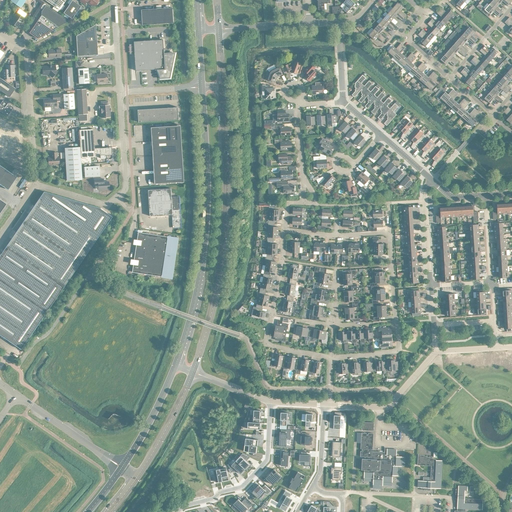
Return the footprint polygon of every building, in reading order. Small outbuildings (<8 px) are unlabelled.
[(46,0),(59,9),(65,0),(46,0)] [(73,0),(71,0),(63,12),(72,18),(75,13),(78,15),(83,7),(81,5),(73,0)] [(330,0),(318,0),(319,0),(318,0),(319,9),(325,8),(325,2),(331,2),(330,0)] [(356,3),(354,1),(352,0),(343,0),(346,3),(342,7),(347,12),(353,5),(354,4),(355,5),(355,4),(356,3)] [(497,0),(492,0),(490,3),(501,13),(503,10),(498,6),(500,3),(497,0)] [(398,1),(393,7),(404,17),(407,14),(401,9),(404,6),(398,1)] [(501,13),(490,3),(485,9),(491,14),(493,11),(499,16),(501,13)] [(41,14),(29,31),(38,37),(69,20),(46,4),(42,10),(41,14)] [(142,8),(143,24),(173,22),(172,7),(142,8)] [(393,7),(388,12),(394,17),(397,14),(402,19),(404,17),(393,7)] [(442,7),(440,9),(450,18),(454,13),(449,7),(446,10),(442,7)] [(441,15),(439,18),(445,23),(450,18),(440,9),(437,12),(441,15)] [(11,21),(17,26),(24,16),(17,11),(11,21)] [(388,12),(384,18),(395,27),(397,25),(392,20),(394,17),(388,12)] [(432,17),(430,20),(440,29),(445,23),(439,18),(436,21),(432,17)] [(384,18),(379,23),(385,28),(387,25),(393,30),(395,27),(384,18)] [(432,26),(429,29),(435,34),(440,29),(430,20),(428,23),(432,26)] [(76,34),(77,55),(98,54),(96,23),(76,34)] [(379,23),(374,28),(385,38),(388,36),(382,31),(385,28),(379,23)] [(458,26),(455,29),(462,34),(465,31),(458,26)] [(469,26),(465,31),(476,41),(478,39),(473,34),(475,31),(469,26)] [(385,38),(374,28),(369,34),(375,39),(378,36),(383,41),(385,38)] [(423,28),(421,31),(431,40),(435,34),(429,29),(427,32),(423,28)] [(431,40),(421,31),(418,33),(422,37),(420,40),(426,45),(431,40)] [(462,34),(460,37),(466,42),(468,39),(474,44),(476,41),(465,31),(462,34)] [(460,37),(455,42),(466,52),(469,49),(463,45),(466,42),(460,37)] [(156,68),(158,68),(161,77),(170,76),(175,53),(165,53),(164,48),(164,38),(134,40),(136,69),(156,68)] [(388,51),(394,55),(404,44),(401,42),(396,47),(393,45),(388,51)] [(455,42),(450,48),(456,53),(459,50),(464,55),(466,52),(455,42)] [(48,48),(49,57),(61,56),(60,44),(53,45),(53,48),(48,48)] [(394,55),(399,60),(404,54),(401,52),(406,46),(404,44),(394,55)] [(485,44),(482,47),(493,57),(498,51),(493,46),(490,49),(485,44)] [(485,54),(483,57),(489,62),(493,57),(482,47),(480,49),(485,54)] [(450,48),(446,53),(457,63),(459,60),(454,55),(456,53),(450,48)] [(399,60),(404,65),(414,54),(412,51),(407,57),(404,54),(399,60)] [(457,63),(446,53),(441,58),(446,64),(449,61),(454,65),(457,63)] [(404,65),(410,70),(415,64),(412,61),(417,56),(414,54),(404,65)] [(475,55),(473,58),(484,68),(489,62),(483,57),(480,60),(475,55)] [(476,65),(473,68),(479,73),(484,68),(473,58),(470,60),(476,65)] [(295,60),(293,66),(288,64),(288,63),(285,65),(288,71),(291,70),(294,71),(296,71),(296,72),(298,73),(301,62),(299,61),(298,61),(295,60)] [(410,70),(415,75),(425,63),(423,61),(418,66),(415,64),(410,70)] [(42,65),(43,73),(49,73),(52,76),(57,70),(56,68),(55,65),(52,65),(50,63),(49,65),(42,65)] [(317,72),(314,69),(315,67),(311,63),(306,68),(309,70),(305,75),(310,80),(317,72)] [(415,75),(421,79),(426,74),(423,71),(428,66),(425,63),(415,75)] [(15,75),(14,64),(6,64),(6,68),(3,69),(3,78),(10,78),(10,75),(15,75)] [(62,67),(63,87),(73,86),(72,66),(62,67)] [(277,77),(278,75),(283,73),(279,66),(277,68),(276,67),(272,69),(270,71),(268,76),(269,76),(268,79),(275,81),(277,77)] [(465,66),(463,68),(474,78),(479,73),(473,68),(471,71),(465,66)] [(78,67),(79,83),(89,82),(88,67),(78,67)] [(474,78),(463,68),(461,71),(466,76),(464,79),(470,84),(474,78)] [(421,79),(426,84),(436,73),(433,71),(429,76),(426,74),(421,79)] [(97,73),(97,81),(107,81),(107,72),(97,73)] [(436,73),(426,84),(432,89),(437,83),(434,81),(439,75),(436,73)] [(355,96),(362,88),(365,85),(364,85),(361,82),(366,77),(363,74),(355,82),(356,83),(355,83),(355,84),(355,85),(355,86),(356,87),(357,88),(352,94),(355,96)] [(0,89),(9,95),(15,87),(0,76),(0,89)] [(504,76),(499,81),(509,90),(511,87),(507,84),(510,81),(504,76)] [(361,102),(368,94),(371,91),(371,90),(368,88),(373,82),(369,79),(364,85),(365,85),(362,88),(362,89),(362,90),(361,90),(361,91),(362,91),(362,92),(362,93),(363,93),(363,94),(359,99),(361,102)] [(317,81),(317,84),(316,85),(312,85),(313,93),(323,93),(323,89),(324,89),(324,88),(324,81),(317,81)] [(499,81),(494,86),(500,91),(503,89),(507,92),(509,90),(499,81)] [(266,95),(269,97),(276,97),(275,87),(269,87),(269,84),(266,84),(262,84),(263,90),(265,89),(266,95)] [(368,107),(375,100),(377,96),(374,94),(379,88),(378,87),(376,85),(371,90),(371,91),(368,94),(369,94),(368,95),(368,96),(368,97),(368,98),(369,99),(370,100),(365,105),(368,107)] [(494,86),(489,92),(499,101),(502,98),(498,94),(500,91),(494,86)] [(77,89),(79,113),(87,112),(85,88),(77,89)] [(440,97),(446,102),(456,90),(453,88),(448,93),(445,91),(440,97)] [(446,102),(451,106),(456,101),(454,98),(458,93),(456,90),(446,102)] [(374,113),(381,105),(384,102),(381,99),(386,94),(382,91),(377,96),(375,100),(375,101),(374,101),(374,102),(374,103),(375,103),(375,104),(376,105),(372,111),(374,113)] [(63,93),(64,108),(75,107),(74,92),(63,93)] [(499,101),(489,92),(485,97),(490,102),(493,100),(497,103),(499,101)] [(0,155),(24,172),(23,157),(16,157),(0,146),(0,126),(22,141),(21,131),(0,116),(0,95),(1,94),(0,93),(0,155)] [(51,105),(52,107),(57,102),(57,99),(60,99),(60,93),(53,93),(53,97),(44,98),(45,106),(51,105)] [(381,119),(387,111),(390,108),(387,105),(392,99),(389,96),(384,102),(381,105),(381,106),(381,107),(381,108),(381,109),(381,110),(382,110),(383,111),(378,116),(381,119)] [(451,106),(457,111),(467,100),(464,98),(459,103),(456,101),(451,106)] [(0,103),(0,109),(7,115),(14,106),(3,99),(0,103)] [(106,115),(107,116),(109,116),(110,114),(110,113),(109,112),(109,104),(108,104),(108,100),(101,100),(101,104),(102,115),(106,115)] [(457,111),(462,116),(467,110),(464,108),(469,102),(467,100),(457,111)] [(387,111),(388,111),(388,112),(387,112),(387,113),(387,114),(387,115),(388,115),(388,116),(389,117),(384,122),(387,124),(397,113),(394,111),(398,105),(395,102),(390,108),(387,111)] [(138,108),(139,121),(179,119),(178,106),(138,108)] [(462,116),(467,121),(477,109),(475,107),(470,113),(467,110),(462,116)] [(278,113),(278,120),(288,119),(288,113),(286,113),(286,109),(276,110),(277,114),(278,113)] [(477,109),(467,121),(473,126),(478,120),(475,117),(480,112),(477,109)] [(322,123),(325,123),(325,115),(323,115),(323,113),(317,114),(318,124),(322,124),(322,123)] [(335,114),(333,114),(333,113),(327,113),(328,123),(333,123),(333,125),(336,125),(337,122),(336,122),(335,114)] [(312,124),(315,123),(315,115),(313,115),(312,114),(307,115),(307,125),(312,124)] [(398,127),(401,129),(410,120),(404,115),(392,129),(394,131),(398,129),(397,128),(398,127)] [(351,126),(349,124),(350,124),(346,120),(339,127),(342,130),(343,130),(345,132),(350,126),(351,126)] [(401,137),(403,138),(415,125),(410,120),(401,129),(404,132),(404,133),(403,133),(401,137)] [(152,126),(155,182),(181,181),(183,181),(179,124),(177,124),(152,126)] [(281,127),(281,134),(291,134),(291,126),(285,127),(285,124),(277,124),(277,127),(281,127)] [(409,136),(412,139),(420,129),(415,125),(403,138),(405,140),(408,138),(408,137),(409,136)] [(357,131),(358,130),(353,127),(346,134),(350,137),(353,139),(358,133),(357,131)] [(95,156),(95,152),(94,147),(93,128),(79,129),(81,157),(95,156)] [(411,146),(413,148),(425,134),(420,129),(412,139),(415,141),(414,142),(413,142),(411,146)] [(358,143),(361,146),(366,140),(365,138),(365,137),(361,134),(354,141),(358,144),(358,143)] [(419,145),(422,148),(431,138),(425,134),(413,148),(415,149),(419,147),(418,146),(419,145)] [(328,143),(330,141),(330,140),(322,137),(320,143),(322,144),(320,148),(329,153),(333,146),(329,144),(329,143),(328,143)] [(281,142),(281,149),(292,148),(292,140),(282,141),(282,138),(275,139),(275,142),(281,142)] [(422,155),(424,157),(436,143),(431,138),(422,148),(425,151),(424,152),(423,151),(422,155)] [(430,154),(433,157),(441,148),(436,143),(424,157),(426,159),(429,156),(429,155),(430,154)] [(65,147),(67,179),(82,178),(80,146),(65,147)] [(94,147),(95,152),(106,154),(106,155),(107,156),(107,157),(108,158),(109,158),(110,158),(111,157),(112,156),(112,155),(112,154),(112,146),(106,146),(100,147),(94,147)] [(381,153),(380,152),(381,151),(376,147),(370,155),(373,158),(374,157),(376,159),(378,157),(381,153)] [(441,148),(433,157),(436,160),(435,161),(434,160),(432,164),(434,166),(446,152),(441,148)] [(48,157),(48,164),(59,163),(58,156),(57,156),(57,151),(51,151),(51,156),(48,157)] [(282,158),(282,163),(292,163),(292,155),(285,156),(285,153),(279,153),(279,158),(282,158)] [(388,159),(389,158),(384,154),(380,158),(378,161),(377,162),(381,165),(381,164),(384,166),(386,164),(389,160),(388,159)] [(317,159),(317,167),(327,166),(327,158),(321,159),(320,155),(313,155),(314,159),(317,159)] [(395,166),(396,165),(392,161),(388,165),(386,168),(385,169),(388,172),(389,171),(392,173),(394,170),(397,167),(395,166)] [(0,183),(8,188),(17,176),(0,164),(0,183)] [(84,166),(85,176),(100,175),(99,165),(84,166)] [(291,170),(289,170),(289,166),(280,167),(280,170),(281,170),(282,177),(292,177),(291,170)] [(403,172),(404,172),(400,168),(396,172),(394,174),(393,176),(396,178),(397,178),(399,180),(400,180),(402,177),(405,174),(403,172)] [(357,177),(364,184),(370,178),(373,181),(376,178),(371,173),(368,176),(362,171),(357,177)] [(331,173),(330,172),(325,177),(323,175),(317,178),(319,183),(322,181),(327,186),(335,177),(332,174),(331,173)] [(405,185),(407,187),(413,181),(411,179),(412,178),(408,175),(404,179),(402,181),(401,182),(404,185),(405,185)] [(109,180),(102,181),(102,177),(94,178),(95,184),(98,184),(98,189),(109,188),(109,186),(110,185),(110,183),(109,182),(109,180)] [(356,186),(352,186),(351,179),(343,181),(345,190),(350,189),(351,193),(352,195),(357,194),(357,192),(356,186)] [(294,184),(288,184),(288,181),(277,182),(277,186),(284,185),(284,192),(295,191),(295,187),(295,186),(294,186),(294,184)] [(148,189),(150,210),(150,215),(172,213),(173,226),(181,226),(179,195),(172,196),(171,187),(148,189)] [(0,253),(0,333),(21,348),(46,310),(64,285),(98,236),(112,215),(99,207),(44,190),(40,196),(6,246),(0,253)] [(268,210),(268,212),(268,213),(270,214),(279,214),(279,208),(275,208),(276,205),(276,203),(269,202),(269,205),(269,208),(268,209),(268,210)] [(511,212),(511,202),(496,204),(496,209),(493,209),(493,218),(498,218),(498,213),(511,212)] [(474,205),(457,206),(457,216),(474,215),(474,220),(478,219),(478,210),(475,211),(474,205)] [(302,214),(302,217),(309,217),(309,214),(305,214),(305,211),(305,207),(293,206),(293,213),(302,214)] [(457,216),(457,206),(439,207),(439,213),(436,213),(436,222),(441,222),(441,217),(457,216)] [(319,218),(322,218),(328,218),(328,215),(331,215),(332,208),(323,208),(322,215),(319,214),(319,218)] [(267,220),(267,222),(268,222),(275,222),(275,219),(279,220),(279,214),(270,214),(268,213),(268,214),(268,215),(267,217),(268,218),(269,219),(268,220),(267,220)] [(328,218),(322,218),(322,224),(318,224),(318,228),(325,228),(325,225),(331,225),(331,218),(328,218)] [(370,224),(371,230),(377,230),(377,226),(383,225),(383,219),(374,219),(374,223),(370,224)] [(269,225),(269,231),(278,231),(278,225),(274,225),(275,222),(268,222),(268,225),(269,225)] [(137,239),(136,243),(137,243),(134,259),(133,263),(134,263),(132,271),(162,275),(162,276),(171,277),(177,236),(168,235),(139,231),(137,239)] [(268,236),(268,239),(274,239),(274,236),(278,237),(278,231),(269,231),(269,236),(268,236)] [(374,241),(374,248),(383,248),(383,243),(379,243),(379,238),(373,238),(373,241),(374,241)] [(268,242),(268,247),(277,248),(277,242),(274,242),(274,239),(268,239),(267,242),(268,242)] [(267,253),(267,256),(273,257),(273,253),(277,254),(277,248),(268,247),(265,247),(265,253),(267,253)] [(383,248),(374,248),(374,257),(372,257),(372,259),(378,260),(378,254),(383,254),(383,248)] [(267,259),(266,264),(275,266),(276,260),(272,260),(273,257),(267,256),(266,259),(267,259)] [(290,265),(289,271),(298,272),(299,264),(293,263),(292,266),(290,265)] [(264,269),(264,273),(270,274),(271,271),(274,271),(275,266),(266,264),(266,270),(264,269)] [(320,271),(319,276),(329,278),(330,273),(326,272),(327,268),(315,266),(314,270),(320,271)] [(375,271),(375,276),(384,276),(384,270),(381,270),(381,267),(374,267),(374,271),(375,271)] [(343,273),(343,278),(352,278),(352,275),(354,275),(356,272),(356,268),(350,269),(350,272),(343,273)] [(291,277),(290,280),(297,281),(298,272),(289,271),(288,276),(291,277)] [(264,276),(263,281),(272,283),(273,278),(269,277),(270,274),(264,273),(263,276),(264,276)] [(314,281),(314,284),(320,285),(321,282),(328,283),(329,278),(319,276),(318,282),(314,281)] [(370,285),(371,285),(377,285),(377,282),(385,281),(384,276),(375,276),(376,282),(370,282),(370,285)] [(351,283),(351,286),(357,286),(357,283),(353,283),(352,278),(343,278),(344,284),(351,283)] [(287,282),(286,288),(295,289),(297,281),(290,280),(290,283),(287,282)] [(261,286),(260,289),(266,291),(267,288),(271,289),(272,283),(263,281),(262,286),(261,286)] [(317,288),(316,293),(326,294),(327,289),(320,288),(320,285),(314,284),(313,287),(317,288)] [(376,288),(376,293),(385,293),(385,287),(378,288),(377,285),(371,285),(372,288),(376,288)] [(344,290),(344,295),(353,295),(353,289),(359,289),(359,286),(357,286),(351,286),(351,289),(344,290)] [(288,294),(287,296),(294,297),(295,289),(286,288),(285,293),(288,294)] [(260,293),(259,298),(268,300),(269,294),(266,293),(266,291),(260,289),(259,292),(260,293)] [(312,297),(311,300),(317,301),(318,298),(325,300),(326,294),(316,293),(316,298),(312,297)] [(372,299),(372,302),(379,302),(378,299),(386,298),(385,293),(376,293),(377,299),(372,299)] [(352,300),(352,303),(358,303),(359,303),(359,300),(354,300),(353,295),(344,295),(345,301),(352,300)] [(284,299),(283,304),(295,306),(296,301),(293,300),(294,297),(287,296),(287,299),(284,299)] [(257,303),(256,306),(262,307),(263,304),(267,305),(268,300),(259,298),(258,303),(257,303)] [(315,304),(314,309),(324,311),(324,305),(317,304),(317,301),(311,300),(311,303),(315,304)] [(377,305),(378,310),(386,310),(386,304),(379,305),(379,302),(372,302),(373,305),(377,305)] [(345,307),(345,312),(354,312),(354,306),(358,306),(358,303),(352,303),(353,306),(345,307)] [(295,306),(283,304),(282,310),(285,310),(285,313),(291,314),(292,311),(294,312),(295,306)] [(421,305),(412,306),(412,312),(413,315),(421,314),(421,311),(421,305)] [(262,307),(256,306),(256,309),(257,309),(255,315),(264,316),(266,311),(262,310),(262,307)] [(324,311),(314,309),(313,314),(310,314),(309,318),(318,320),(319,315),(323,316),(324,311)] [(386,310),(378,310),(378,316),(373,316),(374,319),(380,319),(379,316),(387,315),(386,310)] [(120,312),(72,383),(82,390),(99,395),(100,395),(101,395),(102,395),(103,394),(104,394),(105,393),(143,335),(132,328),(136,322),(120,312)] [(354,312),(345,312),(346,318),(353,317),(353,320),(360,320),(360,317),(355,317),(354,312)] [(276,324),(275,330),(286,332),(286,328),(288,328),(288,326),(289,323),(282,322),(282,325),(279,325),(276,324)] [(299,334),(302,334),(303,326),(297,325),(296,331),(293,331),(292,337),(297,338),(299,334)] [(305,339),(310,340),(311,333),(308,333),(309,327),(303,326),(302,334),(305,335),(305,339)] [(382,331),(382,336),(391,336),(391,333),(392,333),(391,327),(379,327),(379,331),(382,331)] [(316,337),(319,337),(320,329),(314,328),(313,334),(311,333),(310,340),(314,340),(316,337)] [(320,329),(319,337),(322,338),(322,342),(327,343),(328,336),(325,336),(326,331),(326,330),(320,329)] [(356,338),(359,337),(361,339),(361,343),(365,343),(364,337),(364,332),(360,332),(360,329),(355,330),(355,332),(356,332),(356,338)] [(364,329),(364,332),(364,337),(367,337),(369,338),(369,341),(373,340),(373,331),(369,331),(369,329),(364,329)] [(286,332),(275,330),(274,336),(280,337),(279,339),(286,341),(286,336),(285,335),(286,332)] [(348,342),(348,338),(347,338),(347,333),(344,333),(344,330),(339,331),(339,334),(339,339),(342,338),(344,340),(344,342),(348,342)] [(356,342),(356,338),(356,332),(355,332),(352,332),(352,330),(347,330),(347,333),(347,338),(348,338),(350,338),(352,339),(352,342),(356,342)] [(391,336),(382,336),(383,340),(380,340),(380,346),(392,345),(392,339),(391,339),(391,336)] [(281,365),(283,355),(280,354),(279,355),(276,355),(275,360),(272,359),(271,365),(274,366),(275,364),(281,365)] [(294,368),(296,357),(293,356),(292,357),(289,357),(288,362),(285,361),(284,367),(287,368),(287,367),(294,368)] [(306,358),(306,360),(302,359),(301,364),(298,364),(297,369),(301,370),(301,369),(307,370),(309,359),(306,358)] [(388,359),(389,369),(399,369),(398,365),(395,365),(395,359),(392,359),(391,358),(390,358),(389,359),(388,359)] [(377,360),(376,360),(376,370),(382,369),(383,372),(386,372),(386,369),(386,365),(383,365),(382,361),(382,360),(379,360),(379,359),(378,359),(377,359),(377,360)] [(311,373),(315,374),(315,371),(320,372),(322,361),(318,360),(318,362),(314,361),(314,366),(310,366),(309,373),(311,373)] [(362,371),(361,363),(358,363),(358,361),(355,361),(354,361),(354,360),(353,360),(352,361),(352,362),(351,362),(352,372),(353,373),(353,374),(357,373),(358,373),(358,372),(358,371),(362,371)] [(374,370),(374,366),(370,366),(370,360),(367,361),(367,360),(366,360),(365,360),(365,361),(363,361),(364,370),(374,370)] [(340,362),(339,362),(339,365),(339,372),(349,372),(349,363),(346,363),(346,362),(342,362),(342,361),(341,361),(340,362)] [(362,429),(374,429),(374,422),(362,421),(362,429)] [(280,431),(279,445),(286,445),(286,438),(290,438),(291,429),(284,428),(284,431),(281,431),(280,431)] [(309,432),(302,432),(302,435),(301,442),(305,442),(305,444),(306,444),(306,443),(309,444),(309,443),(311,443),(312,436),(309,436),(309,432)] [(361,450),(360,455),(364,456),(364,458),(362,457),(362,469),(364,469),(364,476),(373,477),(373,484),(382,484),(382,485),(383,485),(383,481),(392,481),(393,474),(398,475),(399,465),(402,465),(401,465),(402,456),(396,455),(397,448),(392,448),(387,448),(387,452),(385,452),(385,451),(371,450),(371,448),(373,448),(373,432),(368,432),(368,433),(367,433),(367,432),(362,432),(361,448),(362,448),(362,450),(361,450)] [(246,437),(245,443),(257,445),(258,438),(251,437),(252,434),(246,433),(246,437)] [(333,440),(332,455),(340,456),(341,441),(333,440)] [(245,443),(244,450),(256,451),(257,445),(245,443)] [(300,453),(299,460),(304,460),(304,464),(310,465),(311,454),(306,453),(307,450),(301,450),(301,453),(300,453)] [(234,457),(236,459),(245,468),(250,463),(245,458),(248,455),(242,452),(236,459),(234,457)] [(418,479),(418,486),(421,486),(421,489),(428,489),(428,487),(438,487),(439,483),(441,483),(442,459),(436,459),(436,458),(432,457),(432,455),(429,455),(429,456),(418,453),(418,464),(431,465),(431,480),(418,479)] [(229,462),(228,463),(233,471),(236,468),(241,473),(245,468),(236,459),(232,464),(230,462),(229,462)] [(331,472),(333,473),(332,479),(340,479),(341,472),(342,473),(342,466),(334,465),(334,466),(334,467),(331,466),(331,472)] [(213,469),(210,469),(211,474),(214,474),(216,481),(219,480),(219,481),(222,480),(220,467),(213,469)] [(220,467),(222,480),(223,480),(222,480),(229,479),(226,467),(220,468),(220,467)] [(274,468),(266,477),(273,483),(276,480),(278,482),(283,476),(274,468)] [(291,482),(289,486),(296,490),(298,486),(299,486),(302,482),(301,482),(305,475),(298,470),(293,477),(291,476),(289,480),(291,482)] [(259,484),(252,491),(259,498),(265,490),(268,492),(271,489),(265,484),(262,487),(259,484)] [(460,505),(460,507),(465,508),(482,509),(481,511),(488,511),(484,502),(483,502),(483,498),(465,497),(465,489),(467,490),(468,485),(458,484),(458,488),(456,488),(455,495),(458,495),(457,505),(460,505)] [(283,500),(279,507),(285,510),(292,498),(289,496),(291,493),(285,489),(280,499),(283,500)] [(238,498),(233,503),(242,511),(243,511),(248,508),(253,502),(247,497),(243,502),(238,498)]
